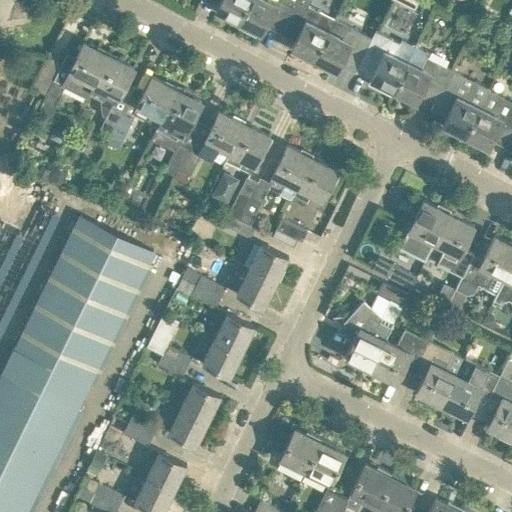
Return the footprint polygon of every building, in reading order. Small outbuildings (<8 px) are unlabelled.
[(219,0),(216,8),(238,20),(248,0),(219,0)] [(282,26),(295,0),(248,0),(238,20),(261,31),(268,18),(282,26)] [(295,0),(282,26),(301,35),(295,48),(314,58),(329,29),(335,17),(308,3),(309,0),(295,0)] [(474,10),(469,13),(469,19),(474,22),(480,19),(480,13),(474,10)] [(359,64),(363,57),(372,36),(348,24),(335,17),(329,29),(314,58),(337,69),(343,57),(359,64)] [(402,37),(400,41),(376,29),(372,36),(363,57),(359,64),(373,71),(368,82),(391,94),(394,89),(416,44),(402,37)] [(47,117),(53,113),(54,113),(57,106),(54,104),(63,85),(87,97),(90,90),(109,53),(84,40),(75,58),(66,53),(43,98),(40,105),(40,113),(47,117)] [(450,66),(426,54),(428,50),(416,44),(394,89),(416,100),(422,87),(437,95),(450,66)] [(126,81),(134,65),(109,53),(90,90),(100,95),(98,99),(101,113),(105,115),(99,128),(111,134),(122,111),(122,110),(135,85),(126,81)] [(450,66),(437,95),(433,102),(449,110),(442,123),(465,134),(488,88),(489,85),(450,66)] [(150,109),(162,115),(176,87),(151,74),(133,111),(146,118),(150,109)] [(174,176),(175,173),(190,145),(186,143),(185,136),(183,136),(201,99),(199,98),(201,93),(184,85),(182,89),(176,87),(162,115),(151,138),(176,150),(165,172),(174,176)] [(509,140),(511,134),(511,100),(501,95),(488,88),(465,134),(488,145),(494,133),(509,140)] [(244,121),(228,113),(219,108),(199,149),(190,145),(175,173),(184,178),(197,153),(213,161),(221,145),(230,150),(244,121)] [(133,116),(122,111),(111,134),(120,139),(133,116)] [(269,134),(244,121),(230,150),(225,158),(251,171),(269,134)] [(293,192),(294,192),(312,155),(287,143),(269,180),(283,187),(287,178),(298,184),(293,192)] [(312,155),(294,192),(307,199),(311,191),(323,197),(337,168),(312,155)] [(239,217),(249,196),(257,181),(246,175),(228,212),(230,213),(239,217)] [(259,176),(257,181),(249,196),(262,202),(272,182),(259,176)] [(434,240),(449,210),(424,198),(401,244),(426,256),(434,240)] [(461,275),(472,252),(462,247),(474,223),(449,210),(434,240),(445,245),(437,262),(461,275)] [(239,217),(230,213),(226,223),(251,235),(256,226),(239,217)] [(82,215),(0,380),(0,511),(25,511),(155,251),(82,215)] [(282,215),(276,227),(298,237),(302,239),(307,228),(282,215)] [(294,244),(298,237),(276,227),(272,234),(294,244)] [(496,292),(504,275),(511,259),(511,242),(494,233),(483,257),(472,252),(461,275),(496,292)] [(261,241),(249,266),(277,279),(289,255),(261,241)] [(511,259),(504,275),(496,292),(492,299),(494,300),(496,300),(497,301),(499,301),(501,300),(503,300),(505,299),(506,298),(511,301),(511,259)] [(417,274),(392,261),(386,274),(411,286),(417,274)] [(181,276),(196,283),(222,295),(226,285),(186,266),(181,276)] [(264,304),(277,279),(249,266),(237,291),(264,304)] [(222,295),(196,283),(181,276),(176,286),(217,305),(222,295)] [(408,291),(383,279),(377,291),(402,304),(408,291)] [(380,320),(382,315),(374,311),(375,309),(363,298),(341,323),(349,330),(356,333),(345,355),(370,367),(385,337),(391,325),(380,320)] [(436,322),(443,309),(433,304),(426,317),(436,322)] [(227,310),(215,335),(243,349),(255,324),(227,310)] [(417,361),(429,338),(404,326),(396,342),(385,337),(370,367),(396,379),(407,356),(417,361)] [(231,373),(243,349),(215,335),(203,359),(231,373)] [(416,390),(441,402),(456,372),(464,355),(429,338),(417,361),(428,366),(416,390)] [(167,343),(162,353),(187,365),(192,355),(167,343)] [(182,374),(187,365),(162,353),(158,363),(182,374)] [(488,395),(499,373),(475,361),(467,377),(456,372),(441,402),(467,414),(478,390),(488,395)] [(511,379),(499,373),(488,395),(499,401),(488,424),(511,436),(511,379)] [(193,379),(181,404),(209,418),(221,393),(193,379)] [(197,442),(209,418),(181,404),(169,429),(197,442)] [(134,411),(129,421),(153,433),(158,423),(134,411)] [(148,443),(153,433),(129,421),(124,431),(148,443)] [(280,455),(305,467),(320,436),(307,429),(305,432),(294,427),(280,455)] [(335,443),(320,436),(305,467),(331,480),(345,451),(334,446),(335,443)] [(146,473),(175,487),(187,462),(152,445),(139,469),(146,473)] [(362,495),(375,502),(390,470),(377,464),(376,466),(365,461),(347,497),(337,492),(327,511),(339,511),(344,502),(355,508),(362,495)] [(390,470),(375,502),(374,504),(387,510),(385,511),(403,511),(416,486),(405,481),(406,478),(390,470)] [(163,511),(175,487),(146,473),(134,498),(163,511)] [(100,481),(95,490),(120,503),(124,493),(100,481)] [(314,510),(317,511),(327,511),(337,492),(326,487),(314,510)] [(113,511),(114,511),(120,503),(95,490),(90,500),(113,511)] [(458,511),(461,505),(448,499),(447,501),(436,496),(427,511),(458,511)] [(261,498),(255,509),(260,511),(283,511),(284,510),(261,498)]
